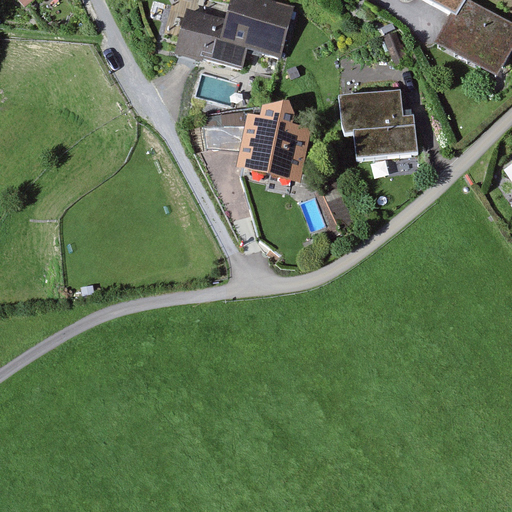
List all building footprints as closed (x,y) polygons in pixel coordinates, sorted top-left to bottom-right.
[(5,0),(14,10),(26,0),(5,0)] [(295,11),(254,0),(229,0),(222,25),(185,15),(175,51),(277,79),(295,11)] [(511,47),(511,27),(464,0),(460,0),(432,51),(491,85),(511,47)] [(231,105),(236,84),(205,76),(200,97),(231,105)] [(404,100),(338,107),(345,169),(411,162),(404,100)] [(310,137),(241,124),(230,182),(299,195),(310,137)]
